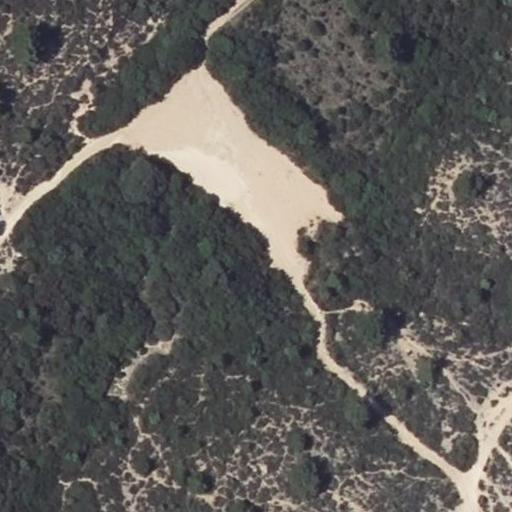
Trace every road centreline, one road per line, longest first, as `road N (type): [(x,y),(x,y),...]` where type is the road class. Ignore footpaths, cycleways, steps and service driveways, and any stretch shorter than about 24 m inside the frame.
road 1 (track): [(105,137),(217,191),(311,294),(323,360),(465,483)]
road 2 (track): [(246,0),(105,137),(0,220)]
